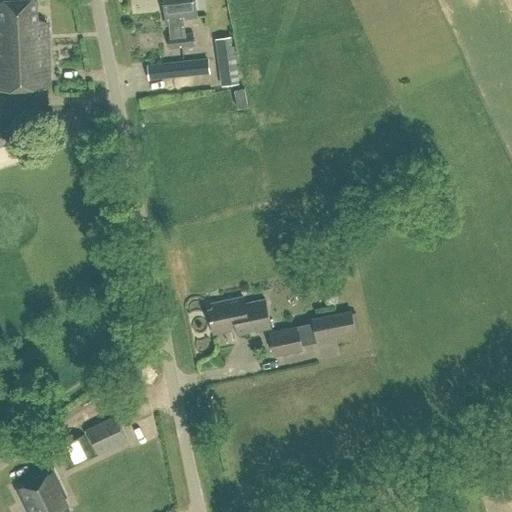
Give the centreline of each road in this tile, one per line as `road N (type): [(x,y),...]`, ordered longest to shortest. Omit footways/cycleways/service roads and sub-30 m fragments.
road 1 (unclassified): [(199,511),(96,0)]
road 2 (unclassified): [(351,511),(511,434)]
